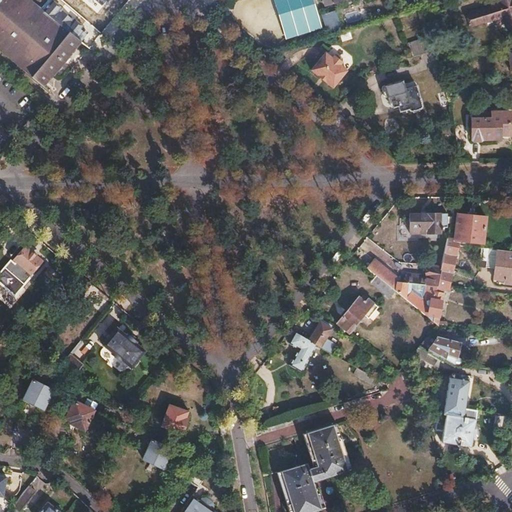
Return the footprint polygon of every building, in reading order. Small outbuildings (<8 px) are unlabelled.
[(0,0),(0,50),(43,86),(80,41),(44,11),(30,0),(0,0)] [(47,0),(30,0),(44,11),(51,3),(47,0)] [(272,0),(283,39),(320,29),(312,0),(272,0)] [(491,3),(467,10),(471,23),(484,20),(485,21),(503,16),(505,26),(511,24),(511,0),(490,0),(491,3)] [(51,3),(44,11),(80,41),(86,33),(82,29),(83,28),(74,21),(73,22),(60,11),(61,10),(51,2),(51,3)] [(320,14),(325,30),(340,26),(335,10),(320,14)] [(422,12),(417,14),(423,37),(430,35),(422,12)] [(423,37),(415,40),(419,55),(434,50),(430,35),(423,37)] [(415,40),(408,42),(413,57),(419,55),(415,40)] [(324,53),(310,71),(332,88),(346,70),(339,65),(341,62),(341,58),(336,55),(333,55),(331,58),(324,53)] [(402,81),(381,87),(386,109),(407,103),(402,81)] [(442,110),(450,104),(444,98),(437,105),(442,110)] [(491,117),(471,118),(472,139),(501,139),(501,134),(510,134),(510,110),(491,110),(491,117)] [(458,213),(454,241),(458,241),(482,243),(486,216),(458,213)] [(410,215),(410,228),(418,228),(418,232),(439,231),(439,228),(447,228),(447,214),(428,214),(428,215),(410,215)] [(441,268),(436,287),(448,289),(448,288),(457,246),(458,241),(454,241),(447,240),(441,268)] [(511,251),(480,248),(479,261),(485,262),(484,268),(493,269),(492,280),(503,281),(502,284),(511,284),(511,251)] [(23,250),(15,259),(30,271),(38,262),(23,250)] [(55,252),(49,259),(54,263),(59,256),(55,252)] [(373,261),(366,269),(375,276),(395,292),(397,284),(398,281),(373,261)] [(407,277),(406,284),(410,285),(436,287),(441,268),(431,266),(428,269),(427,276),(424,276),(424,279),(407,277)] [(51,273),(47,277),(53,281),(56,277),(51,273)] [(375,276),(370,283),(389,298),(395,292),(375,276)] [(397,284),(395,292),(396,293),(437,326),(442,294),(428,292),(426,305),(409,292),(410,285),(406,284),(397,284)] [(358,297),(336,323),(348,333),(364,314),(370,319),(380,307),(369,299),(366,303),(358,297)] [(319,320),(307,340),(317,345),(332,354),(335,349),(331,347),(332,344),(325,339),(331,327),(330,326),(331,324),(321,319),(320,321),(319,320)] [(297,326),(294,332),(306,339),(309,333),(297,326)] [(127,335),(117,327),(103,344),(112,352),(111,353),(121,361),(122,360),(131,368),(146,351),(136,343),(137,342),(127,334),(127,335)] [(290,330),(287,333),(292,335),(288,343),(298,349),(289,365),(302,372),(317,345),(307,340),(306,339),(294,332),(290,330)] [(428,336),(419,347),(427,351),(436,341),(436,337),(428,336)] [(436,341),(427,351),(438,357),(453,366),(458,357),(459,358),(467,344),(436,337),(436,341)] [(70,353),(75,356),(83,343),(78,340),(70,353)] [(508,342),(497,340),(495,358),(505,359),(508,342)] [(419,347),(409,360),(409,361),(414,366),(420,358),(433,365),(438,357),(427,351),(419,347)] [(69,354),(57,368),(73,376),(83,365),(69,354)] [(169,355),(162,364),(165,366),(172,357),(169,355)] [(357,368),(353,374),(371,385),(374,378),(357,368)] [(449,376),(443,414),(445,414),(463,417),(464,409),(469,379),(458,378),(459,374),(454,373),(453,377),(449,376)] [(31,379),(22,398),(41,408),(50,388),(31,379)] [(71,399),(63,416),(69,419),(68,421),(82,427),(92,408),(71,399)] [(170,403),(161,424),(181,432),(187,419),(184,417),(187,410),(170,403)] [(445,414),(441,442),(470,446),(472,438),(474,438),(476,429),(473,428),(476,410),(464,409),(463,417),(445,414)] [(307,463),(280,471),(292,511),(308,511),(322,508),(312,475),(319,473),(321,479),(349,471),(335,425),(306,434),(316,467),(309,470),(307,463)] [(152,437),(142,457),(162,466),(171,447),(152,437)] [(195,487),(177,511),(213,511),(209,509),(211,506),(210,503),(207,500),(203,501),(208,492),(201,488),(208,478),(192,467),(184,479),(195,487)] [(76,494),(69,501),(81,511),(85,511),(89,508),(76,494)] [(57,511),(46,501),(36,511),(57,511)]
